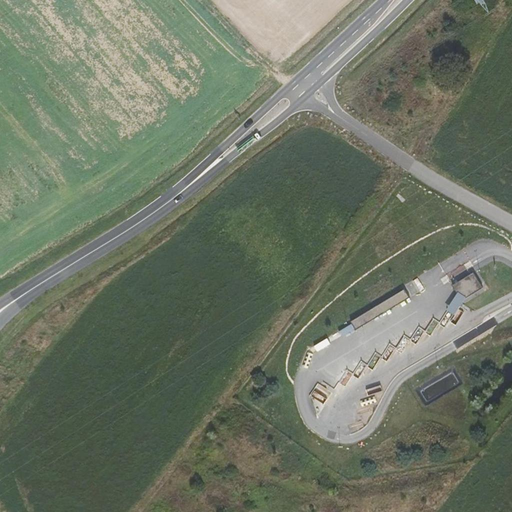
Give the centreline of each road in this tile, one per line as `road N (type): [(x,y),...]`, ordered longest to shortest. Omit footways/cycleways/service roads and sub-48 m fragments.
road 1 (secondary): [(32,290),(196,180),(291,91)]
road 2 (unclassified): [(291,91),(511,222)]
road 3 (secondary): [(291,91),(390,0)]
road 4 (track): [(202,0),(291,91)]
